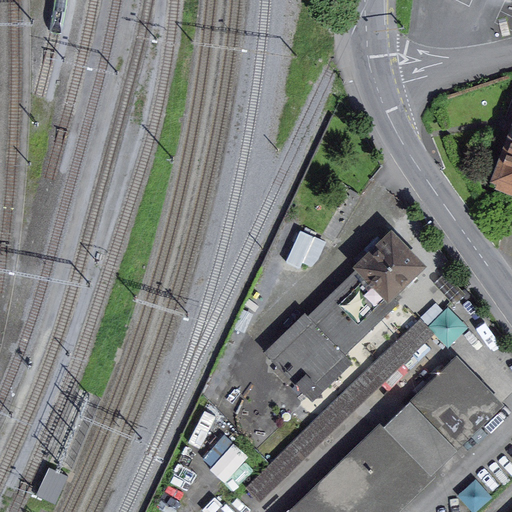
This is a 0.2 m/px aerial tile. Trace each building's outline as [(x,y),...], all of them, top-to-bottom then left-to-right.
[(511,118),(509,125),(511,126),(511,138),(494,185),(511,191),(511,118)] [(301,228),(288,261),(313,271),(326,238),(301,228)] [(312,321),(273,359),(304,391),(396,301),(389,294),(420,264),(391,233),(359,265),(367,274),(316,323),(312,321)] [(426,317),(447,343),(465,328),(444,302),(426,317)] [(419,320),(351,387),(361,398),(430,331),(419,320)] [(456,357),(387,424),(431,470),(500,403),(456,357)] [(258,498),(361,398),(351,387),(247,487),(258,498)] [(387,424),(306,502),(315,511),(386,511),(431,470),(387,424)] [(315,511),(306,502),(295,511),(315,511)]
